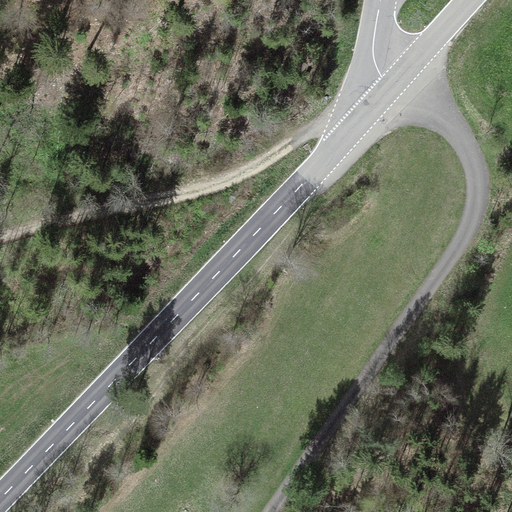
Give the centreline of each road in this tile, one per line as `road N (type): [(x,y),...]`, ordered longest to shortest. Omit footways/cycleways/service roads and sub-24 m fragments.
road 1 (tertiary): [(388,88),(0,498)]
road 2 (track): [(388,88),(234,170),(0,236)]
